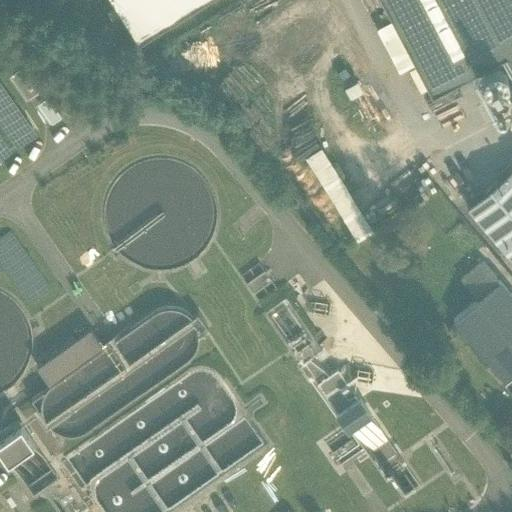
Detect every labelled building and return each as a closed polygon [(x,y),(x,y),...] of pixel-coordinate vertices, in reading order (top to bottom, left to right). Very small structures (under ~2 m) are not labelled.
[(114,0),(133,31),(183,0),(114,0)] [(511,62),(511,165),(468,203),(511,254),(511,0),(388,0),(432,84),(505,48),(511,62)] [(27,54),(8,67),(25,91),(44,79),(27,54)] [(358,225),(291,92),(272,101),(339,235),(358,225)] [(511,365),(511,283),(482,251),(463,269),(479,286),(456,307),(510,367),(511,365)] [(82,314),(33,349),(47,369),(97,334),(82,314)] [(332,355),(310,364),(337,424),(359,414),(332,355)] [(24,408),(0,423),(0,431),(14,453),(41,435),(24,408)]
